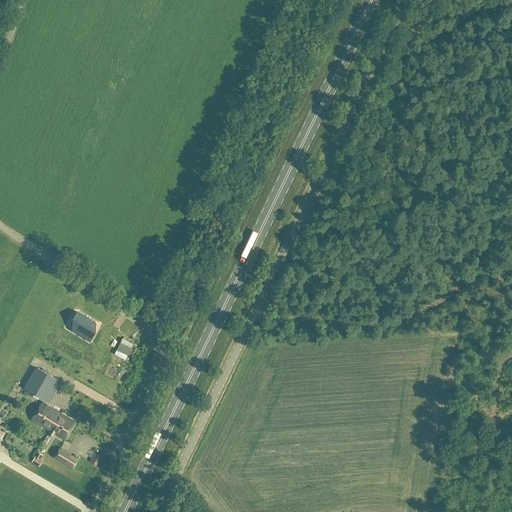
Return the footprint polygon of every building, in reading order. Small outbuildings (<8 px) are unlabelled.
[(0,303),(0,316),(12,297),(6,294),(0,303)] [(42,309),(1,371),(18,382),(59,320),(42,309)] [(73,326),(91,337),(95,330),(92,327),(95,322),(78,312),(74,318),(76,320),(73,326)] [(0,333),(7,335),(9,321),(0,319),(0,333)] [(122,377),(144,332),(135,327),(130,336),(122,332),(104,368),(122,377)] [(38,368),(26,388),(49,402),(61,381),(38,368)] [(92,394),(95,389),(108,396),(114,384),(91,373),(83,389),(92,394)] [(32,419),(50,430),(60,413),(42,402),(32,419)] [(50,430),(47,434),(52,437),(54,433),(65,439),(75,422),(60,413),(50,430)] [(67,464),(72,455),(60,448),(55,457),(67,464)] [(31,462),(38,466),(42,460),(40,458),(42,455),(38,452),(31,462)] [(106,458),(103,456),(95,452),(90,461),(98,465),(100,462),(104,463),(106,458)]
